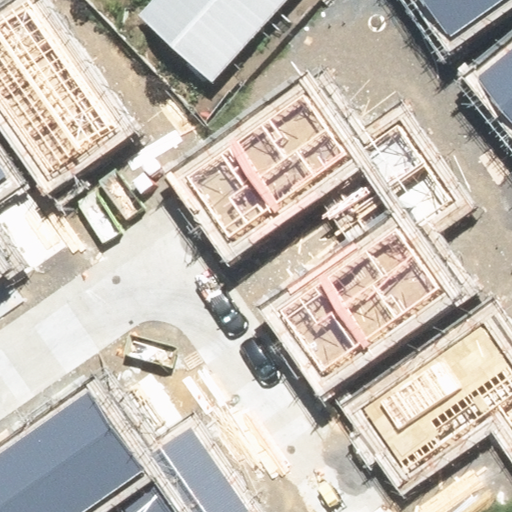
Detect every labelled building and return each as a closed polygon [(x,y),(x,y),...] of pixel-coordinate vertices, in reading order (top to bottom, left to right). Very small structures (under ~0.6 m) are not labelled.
[(293,0),(155,0),(139,17),(213,86),(293,0)] [(417,0),(445,37),(495,0),(417,0)] [(27,5),(0,24),(0,109),(49,179),(116,132),(27,5)] [(511,57),(478,93),(511,125),(511,57)] [(325,84),(194,172),(242,242),(334,180),(358,214),(445,156),(416,115),(368,147),(325,84)] [(289,308),(339,380),(469,291),(425,227),(471,195),(445,156),(358,214),(379,246),(289,308)] [(511,378),(475,324),(344,413),(391,482),(484,420),(508,455),(511,451),(511,378)] [(100,405),(0,472),(0,511),(91,511),(108,501),(115,511),(167,511),(219,478),(191,436),(143,468),(100,405)] [(242,511),(219,478),(167,511),(242,511)]
